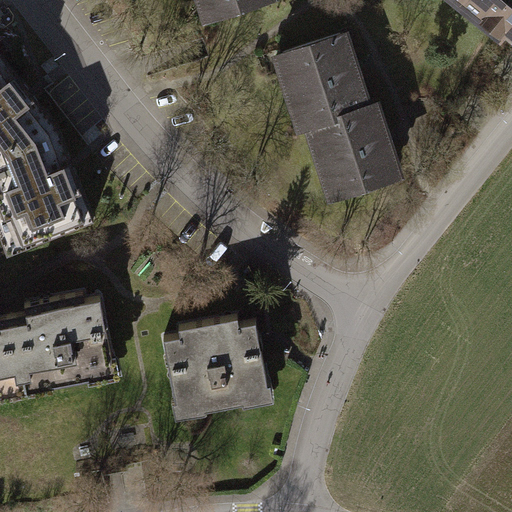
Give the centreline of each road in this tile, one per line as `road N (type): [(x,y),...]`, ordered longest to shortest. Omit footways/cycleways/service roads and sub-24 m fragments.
road 1 (residential): [(369,308),(234,222),(41,0)]
road 2 (residential): [(369,308),(511,127)]
road 3 (residential): [(300,511),(316,432),(369,308)]
